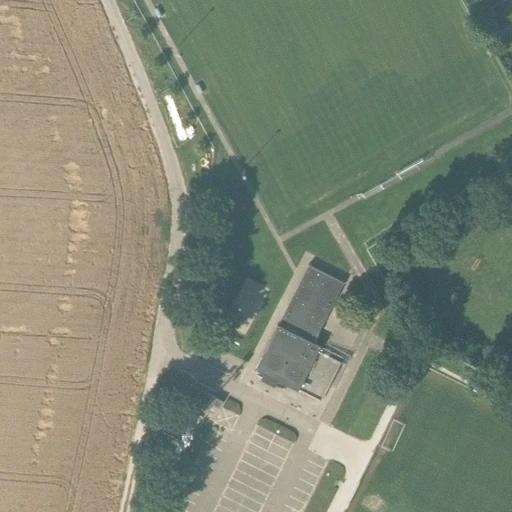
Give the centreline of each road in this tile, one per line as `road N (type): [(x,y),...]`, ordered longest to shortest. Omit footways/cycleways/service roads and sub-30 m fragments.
road 1 (unclassified): [(107,0),(172,174),(178,231),(150,386)]
road 2 (track): [(150,386),(121,511)]
